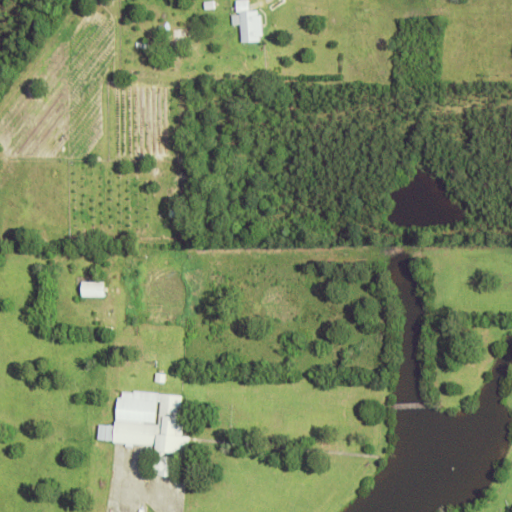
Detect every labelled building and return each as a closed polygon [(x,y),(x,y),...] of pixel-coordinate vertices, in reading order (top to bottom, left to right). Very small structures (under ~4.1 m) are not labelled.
[(264,36),(261,36),(261,42),(242,43),(241,25),(234,26),(233,15),(241,15),(240,13),(238,13),(237,1),(250,0),(251,11),(259,11),(259,16),(263,16),(264,36)] [(206,2),(216,2),(216,9),(206,10),(206,2)] [(85,297),(85,282),(106,283),(106,297),(85,297)] [(157,382),(158,374),(168,375),(167,383),(157,382)] [(161,395),(185,396),(183,418),(186,418),(185,437),(192,438),(191,455),(167,454),(167,457),(183,458),(181,478),(156,477),(158,456),(162,456),(162,453),(158,453),(159,446),(115,443),(115,441),(100,440),(101,425),(116,426),(117,422),(118,422),(120,398),(124,398),(124,392),(136,393),(136,391),(161,393),(161,395)]
